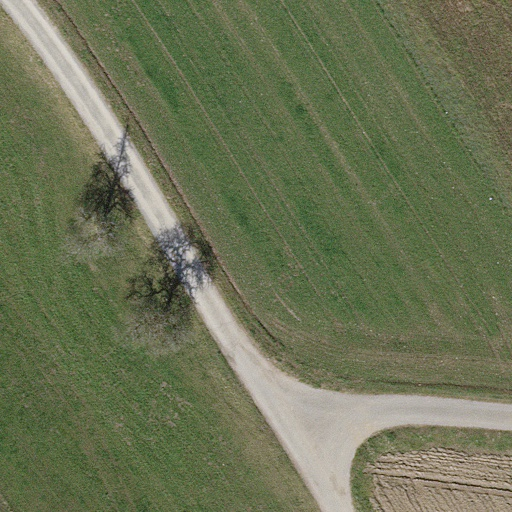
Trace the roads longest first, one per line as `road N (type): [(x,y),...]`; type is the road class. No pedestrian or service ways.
road 1 (track): [(14,0),(69,69),(293,432)]
road 2 (track): [(511,419),(367,414),(293,432)]
